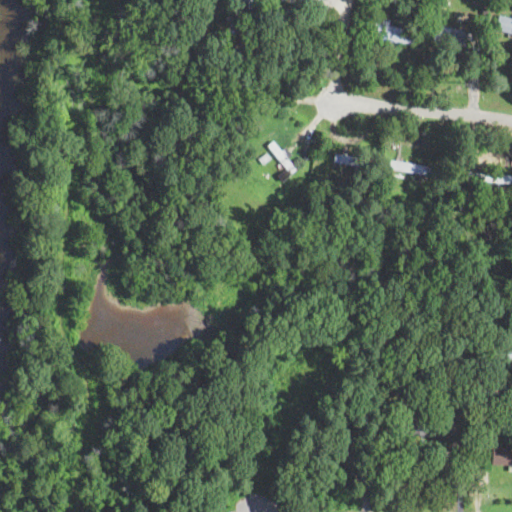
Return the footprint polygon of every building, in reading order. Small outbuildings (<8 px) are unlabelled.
[(242,9),(241,9),(241,0),(256,0),(256,9),(242,9)] [(511,33),(495,30),(498,16),(511,19),(511,33)] [(390,20),(389,26),(415,31),(412,46),(371,38),(374,24),(376,24),(377,17),(390,20)] [(474,32),(473,40),(434,33),(436,26),(474,32)] [(290,174),(267,147),(273,142),(276,145),(295,169),(295,170),(290,174)] [(271,159),(259,167),(255,161),(268,153),(271,159)] [(370,160),(369,168),(333,163),(334,155),(370,160)] [(437,168),(435,176),(388,169),(389,161),(437,168)] [(496,168),(495,175),(511,176),(511,184),(470,181),(470,180),(471,172),(484,174),(484,168),(496,168)] [(395,382),(395,383),(376,377),(378,369),(397,374),(395,382)] [(357,391),(356,397),(346,396),(347,388),(357,390),(357,391)] [(352,453),(351,453),(337,413),(346,411),(359,450),(352,453)] [(497,422),(497,424),(489,424),(488,417),(497,416),(497,422)] [(445,419),(445,437),(399,435),(399,433),(400,417),(445,419)] [(511,472),(507,472),(508,466),(492,465),(492,447),(511,447),(511,472)] [(222,469),(217,472),(214,466),(219,463),(222,469)]
